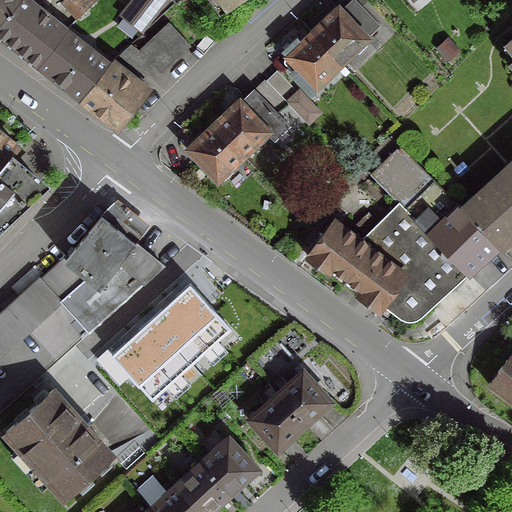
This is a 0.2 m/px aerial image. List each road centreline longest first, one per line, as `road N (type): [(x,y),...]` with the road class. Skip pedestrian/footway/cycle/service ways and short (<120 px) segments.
road 1 (secondary): [(116,161),(417,379)]
road 2 (residential): [(116,161),(288,0)]
road 3 (residential): [(270,511),(417,379)]
road 4 (residential): [(0,264),(116,161)]
road 5 (secondary): [(0,77),(116,161)]
road 6 (residential): [(417,379),(511,292)]
